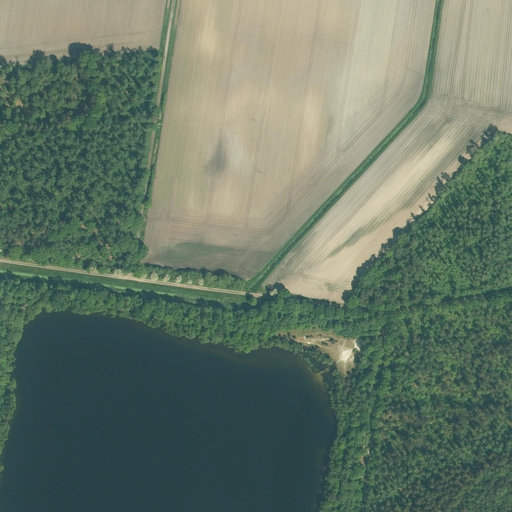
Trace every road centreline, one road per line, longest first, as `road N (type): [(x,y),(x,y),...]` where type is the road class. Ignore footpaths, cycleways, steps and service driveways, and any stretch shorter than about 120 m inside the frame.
road 1 (unclassified): [(511,290),(387,311),(0,257)]
road 2 (track): [(130,275),(173,0)]
road 3 (track): [(387,311),(361,511)]
